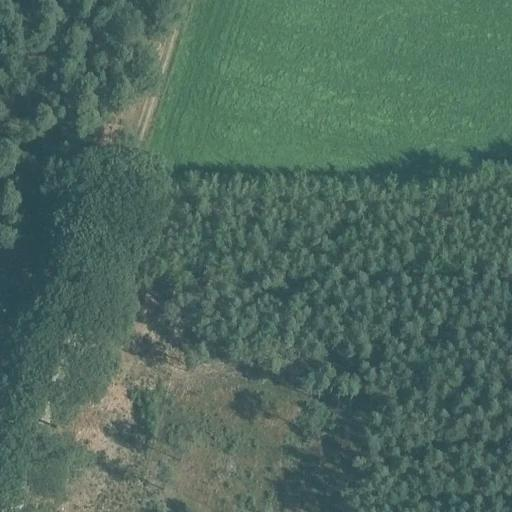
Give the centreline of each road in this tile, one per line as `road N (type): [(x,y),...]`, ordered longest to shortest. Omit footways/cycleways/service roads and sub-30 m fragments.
road 1 (track): [(177,0),(15,511)]
road 2 (track): [(113,207),(383,215),(511,201)]
